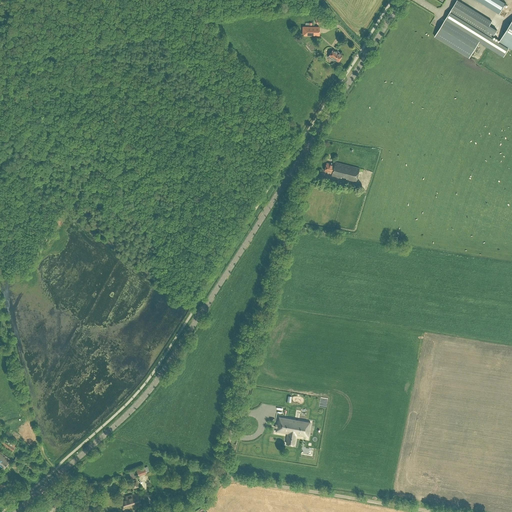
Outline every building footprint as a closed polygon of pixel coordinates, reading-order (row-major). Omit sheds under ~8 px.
[(457,0),(449,13),(484,34),(492,21),(457,0)] [(476,0),(487,6),(499,14),(506,3),(500,0),(476,0)] [(449,13),(446,19),(480,40),(504,55),(510,47),(511,48),(511,21),(499,43),(484,34),(449,13)] [(480,40),(446,19),(435,36),(469,57),(480,40)] [(302,26),(302,35),(319,35),(319,27),(302,26)] [(338,61),(342,55),(332,49),(327,57),(334,61),(335,59),(338,61)] [(346,179),(356,182),(359,168),(335,162),(334,164),(331,163),(331,164),(327,163),(325,170),(330,172),(330,173),(332,173),(331,175),(341,178),(342,177),(346,178),(346,179)] [(296,435),(308,437),(311,422),(279,417),(279,421),(277,421),(276,431),(288,433),(286,439),(287,439),(286,443),(294,444),(296,435)] [(4,436),(0,443),(13,451),(17,444),(4,436)] [(0,467),(3,470),(11,460),(0,451),(0,467)] [(16,456),(12,465),(17,467),(20,468),(24,470),(24,472),(33,476),(37,467),(30,464),(30,463),(24,460),(23,461),(21,460),(21,459),(16,456)] [(137,469),(139,475),(146,472),(144,466),(137,469)] [(142,505),(138,492),(132,494),(132,495),(126,496),(127,498),(121,500),(124,509),(129,507),(130,509),(142,505)]
